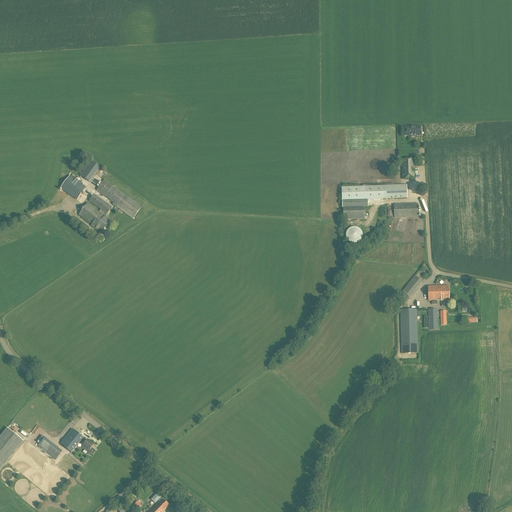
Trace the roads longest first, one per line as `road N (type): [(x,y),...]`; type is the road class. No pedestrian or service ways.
road 1 (unclassified): [(204,511),(17,361),(0,336)]
road 2 (unclassified): [(511,286),(438,272),(428,258),(425,203)]
